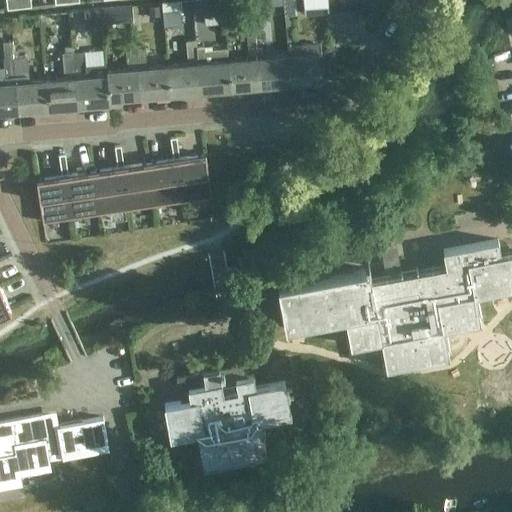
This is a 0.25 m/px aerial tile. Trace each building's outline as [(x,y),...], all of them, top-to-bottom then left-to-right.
[(19,8),(17,0),(5,0),(7,10),(19,8)] [(29,0),(17,0),(19,8),(31,7),(29,0)] [(189,0),(189,35),(218,35),(218,0),(189,0)] [(303,0),(305,14),(315,13),(315,14),(327,13),(326,0),(303,0)] [(338,0),(326,0),(327,13),(340,12),(338,0)] [(349,0),(338,0),(340,12),(351,11),(349,0)] [(349,0),(351,11),(363,10),(362,0),(349,0)] [(374,0),(362,0),(363,10),(375,8),(374,0)] [(159,2),(160,14),(179,13),(178,1),(159,2)] [(247,59),(227,61),(229,89),(259,86),(255,38),(255,35),(245,36),(247,59)] [(266,38),(255,38),(259,86),(289,84),(287,56),(267,57),(266,51),(266,38)] [(187,64),(166,66),(168,94),(198,91),(194,47),(196,47),(195,41),(185,41),(187,64)] [(105,71),(105,76),(107,99),(138,96),(134,49),(136,49),(135,43),(124,44),(126,69),(105,71)] [(204,46),(196,47),(194,47),(198,91),(229,89),(227,61),(226,48),(204,50),(204,46)] [(145,49),(136,49),(134,49),(138,96),(168,94),(166,66),(146,68),(145,62),(145,49)] [(287,56),(289,84),(321,81),(318,53),(297,55),(296,49),(287,50),(287,56)] [(84,51),(71,52),(75,106),(107,104),(107,99),(105,76),(86,77),(84,51)] [(65,79),(43,81),(46,109),(75,106),(71,52),(62,53),(63,72),(64,72),(65,79)] [(26,56),(12,57),(16,111),(46,109),(43,81),(24,82),(23,76),(28,76),(26,56)] [(5,84),(0,84),(0,112),(16,111),(12,57),(2,58),(5,78),(5,84)] [(205,155),(176,159),(182,201),(211,197),(205,155)] [(176,159),(148,163),(154,205),(182,201),(176,159)] [(148,163),(120,167),(127,210),(154,205),(148,163)] [(120,167),(93,172),(99,214),(127,210),(120,167)] [(93,172),(65,176),(71,218),(99,214),(93,172)] [(65,176),(36,180),(42,222),(71,218),(65,176)] [(399,274),(370,279),(368,269),(276,286),(284,329),(342,318),(347,345),(379,339),(384,366),(448,354),(443,328),(480,321),(474,292),(511,285),(511,251),(499,254),(496,239),(442,250),(445,265),(417,270),(416,268),(408,269),(400,271),(398,271),(399,274)] [(0,286),(0,313),(10,309),(0,286)] [(164,405),(170,437),(197,432),(203,464),(265,452),(259,420),(289,414),(283,382),(254,387),(252,376),(221,381),(218,370),(176,378),(180,402),(164,405)] [(0,486),(21,482),(19,473),(50,468),(48,460),(62,458),(61,456),(108,447),(103,418),(43,429),(40,414),(0,421),(0,486)]
